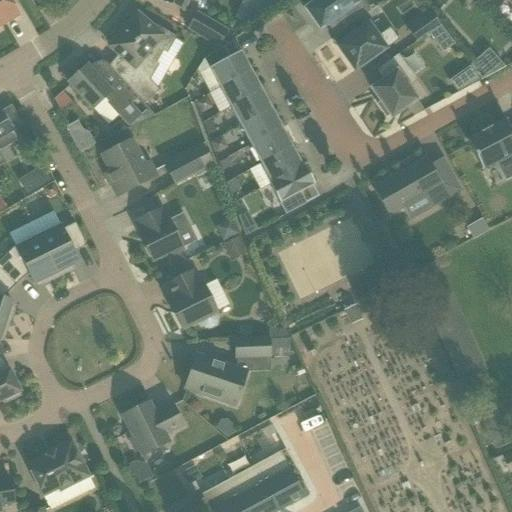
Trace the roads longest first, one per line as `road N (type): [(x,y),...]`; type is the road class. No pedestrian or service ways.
road 1 (residential): [(275,31),(351,164),(511,77)]
road 2 (residential): [(119,274),(10,67)]
road 3 (residential): [(61,413),(140,373),(154,355),(119,274)]
road 4 (residential): [(61,413),(35,358),(37,329),(57,304),(119,274)]
